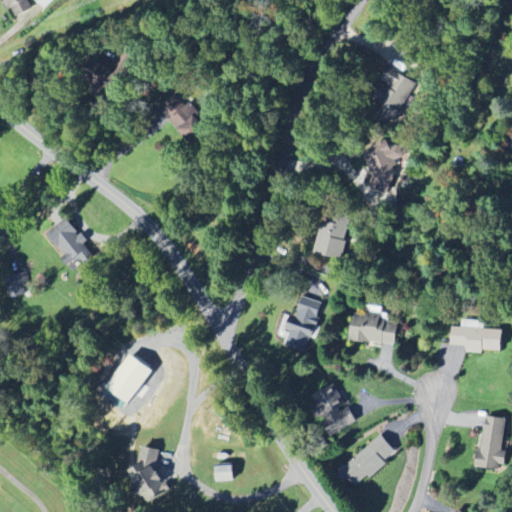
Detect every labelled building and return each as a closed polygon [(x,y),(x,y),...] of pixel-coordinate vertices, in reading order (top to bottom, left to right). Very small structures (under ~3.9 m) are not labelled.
[(3,0),(9,9),(11,8),(16,18),(32,10),(26,0),(3,0)] [(34,0),(43,10),(54,0),(34,0)] [(416,83),(391,71),(385,82),(388,84),(372,118),(395,128),(416,83)] [(193,145),(206,131),(193,119),(180,133),(193,145)] [(320,255),(341,261),(351,222),(330,217),(320,255)] [(48,235),(65,257),(63,259),(74,273),(94,257),(86,246),(88,244),(68,219),(48,235)] [(28,274),(8,275),(9,298),(30,297),(28,274)] [(322,304),(303,298),(297,318),(291,317),(287,331),(291,332),(287,348),(308,354),(322,304)] [(503,331),(452,329),(452,347),(467,347),(466,354),(483,355),(483,352),(502,352),(503,331)] [(324,418),(332,436),(357,424),(339,385),(309,399),(319,420),(324,418)] [(504,472),(506,453),(503,452),(506,420),(486,417),(481,453),(478,453),(476,469),(504,472)] [(398,453),(381,435),(343,470),(359,488),(398,453)] [(151,505),(174,490),(155,460),(161,456),(155,446),(136,458),(142,466),(130,474),(151,505)] [(217,483),(235,482),(234,467),(217,468),(217,483)]
